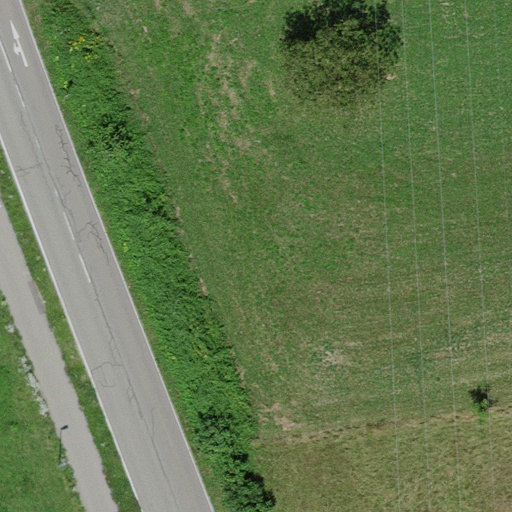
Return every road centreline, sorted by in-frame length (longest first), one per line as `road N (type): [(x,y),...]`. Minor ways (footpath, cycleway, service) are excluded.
road 1 (tertiary): [(135,417),(0,45)]
road 2 (primary): [(511,454),(378,511)]
